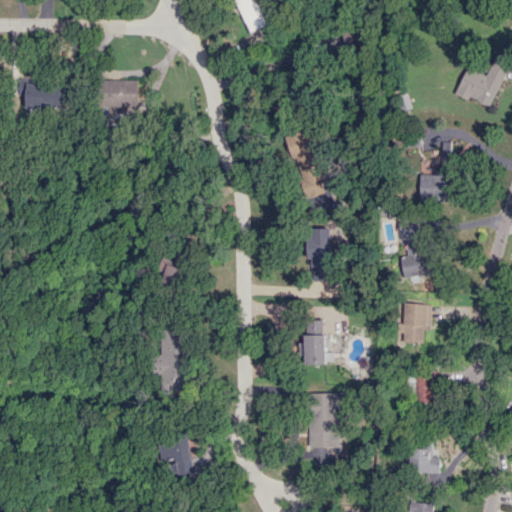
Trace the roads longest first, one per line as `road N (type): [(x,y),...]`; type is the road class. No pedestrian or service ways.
road 1 (residential): [(168,0),(204,68),(244,211),(244,443),(279,511),(301,500),(294,491),(274,493)]
road 2 (residential): [(511,199),(476,346),(494,489),(488,511)]
road 3 (residential): [(180,27),(0,23)]
